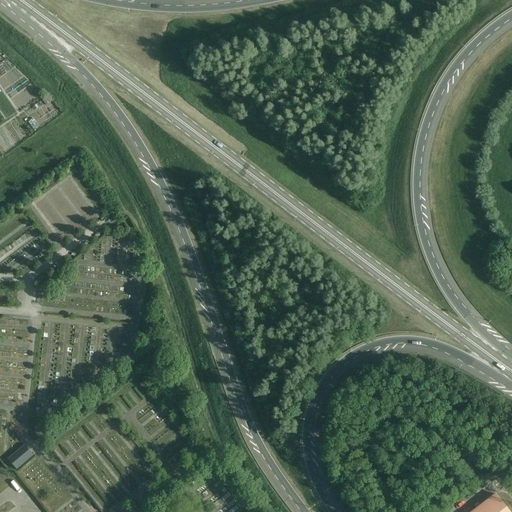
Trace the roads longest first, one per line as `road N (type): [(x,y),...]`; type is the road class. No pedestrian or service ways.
road 1 (primary): [(500,363),(32,10)]
road 2 (primary): [(32,10),(144,150),(196,266),(252,431),(306,511)]
road 3 (primary): [(500,363),(428,253),(416,175),(427,119),(451,70),(511,15)]
road 4 (primary): [(334,511),(306,446),(314,399),(334,368),(375,343),(414,339),(500,363)]
road 5 (primary): [(269,0),(208,9),(91,0)]
